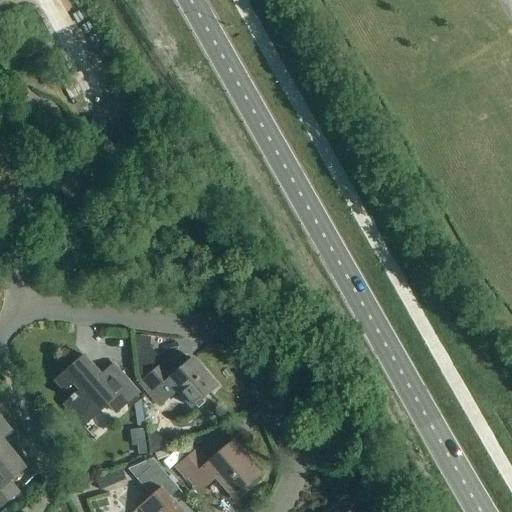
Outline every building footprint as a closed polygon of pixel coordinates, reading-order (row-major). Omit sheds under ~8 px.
[(139,379),(159,360),(149,349),(135,351),(139,379)] [(65,408),(79,425),(95,411),(98,415),(108,406),(116,415),(139,395),(120,374),(105,387),(99,379),(101,377),(84,358),(55,383),(71,402),(65,408)] [(140,385),(160,408),(177,393),(192,410),(216,389),(192,361),(173,378),(163,366),(140,385)] [(0,509),(19,494),(10,483),(25,470),(2,442),(12,434),(0,419),(0,509)] [(140,452),(172,448),(170,431),(150,433),(149,425),(136,427),(140,452)] [(216,480),(233,500),(261,476),(233,443),(208,465),(196,452),(176,469),(198,495),(216,480)] [(138,510),(139,511),(179,511),(169,499),(179,491),(152,460),(128,471),(152,498),(138,510)] [(112,476),(97,482),(101,491),(115,485),(112,476)]
